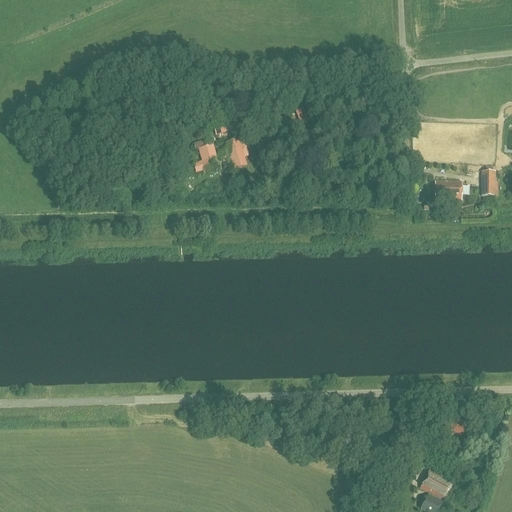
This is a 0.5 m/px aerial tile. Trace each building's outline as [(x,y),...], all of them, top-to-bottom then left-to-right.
[(302,109),(295,112),(302,126),(309,123),(302,109)] [(214,124),(217,131),(232,127),(230,119),(214,124)] [(231,160),(234,170),(247,166),(239,139),(225,143),(228,151),(231,160)] [(217,159),(213,145),(207,147),(205,141),(193,144),(195,151),(198,150),(202,162),(193,165),(196,174),(213,169),(211,160),(217,159)] [(231,160),(228,151),(220,153),(223,163),(231,160)] [(480,173),(480,197),(494,197),(494,173),(480,173)] [(435,201),(462,201),(462,183),(435,183),(435,201)] [(398,438),(407,438),(409,413),(396,412),(395,428),(399,428),(398,438)] [(437,431),(461,440),(467,422),(444,413),(437,431)] [(324,446),(347,453),(349,446),(356,447),(358,433),(352,432),(351,438),(347,437),(346,444),(326,437),(324,446)] [(392,453),(403,453),(403,444),(393,443),(392,453)] [(420,510),(424,511),(437,511),(454,481),(430,469),(419,489),(429,494),(420,510)]
